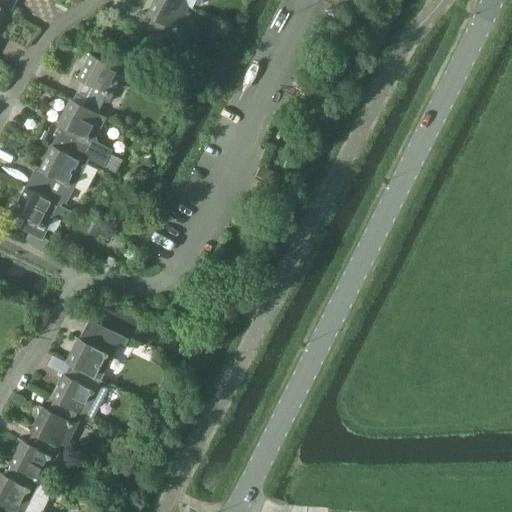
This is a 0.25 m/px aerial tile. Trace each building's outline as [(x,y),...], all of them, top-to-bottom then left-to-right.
[(0,0),(0,5),(6,8),(10,0),(0,0)] [(187,4),(179,0),(152,0),(145,14),(176,30),(172,36),(178,39),(182,32),(176,29),(176,26),(187,5),(187,4)] [(83,80),(73,99),(95,111),(103,100),(108,102),(112,94),(111,94),(123,70),(89,53),(76,77),(83,80)] [(64,126),(54,145),(87,162),(89,159),(103,166),(113,149),(98,142),(96,136),(106,117),(95,111),(73,99),(70,98),(57,123),(64,126)] [(39,169),(28,188),(61,206),(61,204),(63,201),(65,203),(87,162),(54,145),(51,143),(38,168),(39,169)] [(277,187),(283,175),(261,164),(255,176),(277,187)] [(61,206),(28,188),(25,186),(12,210),(27,218),(21,228),(29,232),(24,241),(43,251),(49,239),(43,236),(54,216),(67,220),(72,210),(61,204),(61,206)] [(64,360),(70,363),(93,376),(93,375),(101,379),(119,345),(124,347),(128,340),(112,331),(102,350),(77,336),(64,360)] [(50,397),(53,398),(76,411),(77,412),(86,417),(104,381),(101,379),(93,375),(93,376),(70,363),(65,373),(63,372),(50,397)] [(32,432),(55,445),(62,448),(80,418),(75,415),(76,411),(53,398),(48,408),(42,405),(29,430),(32,432)] [(8,463),(10,464),(34,477),(37,478),(50,455),(55,457),(60,450),(54,447),(55,445),(32,432),(26,442),(21,439),(8,463)] [(0,502),(13,509),(18,511),(22,511),(34,490),(38,483),(32,480),(34,477),(10,464),(5,474),(0,471),(0,502)] [(0,511),(12,511),(13,509),(0,502),(0,511)]
